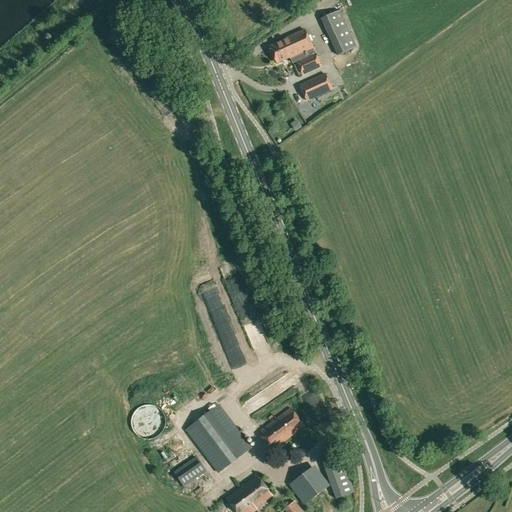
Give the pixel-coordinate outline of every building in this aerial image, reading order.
[(321,12),(337,50),(355,42),(340,5),(321,12)] [(296,62),(302,75),(321,66),(305,30),(282,40),(282,41),(269,47),(276,64),(289,58),(290,59),(296,56),(298,61),(296,62)] [(307,101),(332,89),(325,74),(300,86),(307,101)] [(297,119),(291,124),(296,131),(302,126),(297,119)] [(218,473),(251,448),(219,405),(186,430),(218,473)] [(261,431),(264,435),(275,449),(304,426),(291,408),(261,431)] [(247,433),(252,445),(261,441),(256,429),(247,433)] [(336,499),(354,492),(338,449),(320,455),(336,499)] [(184,487),(206,472),(196,457),(174,472),(184,487)] [(313,490),(310,485),(303,489),(300,485),(297,487),(305,500),(330,485),(317,463),(313,466),(315,471),(317,470),(324,483),(313,490)] [(256,507),(272,495),(257,475),(226,499),(235,511),(253,511),(257,509),(256,507)] [(302,511),(294,501),(284,510),(285,511),(302,511)]
